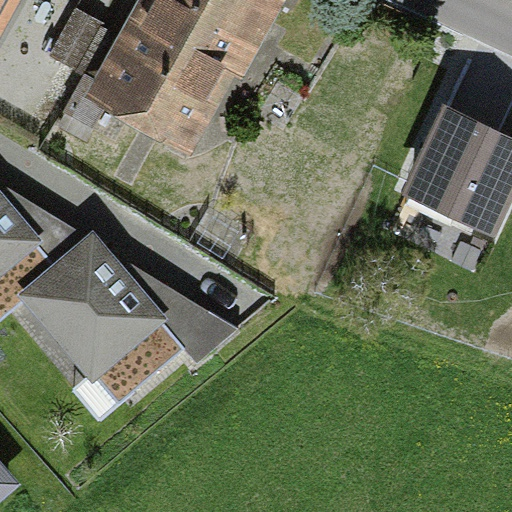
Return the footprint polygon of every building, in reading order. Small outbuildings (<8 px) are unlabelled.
[(0,0),(0,27),(14,0),(0,0)] [(277,0),(144,0),(87,107),(190,163),(277,0)] [(73,10),(51,53),(78,67),(100,23),(73,10)] [(511,203),(511,140),(446,110),(405,200),(495,240),(511,203)] [(0,185),(0,272),(43,237),(0,185)] [(94,225),(17,288),(92,377),(168,314),(94,225)]
